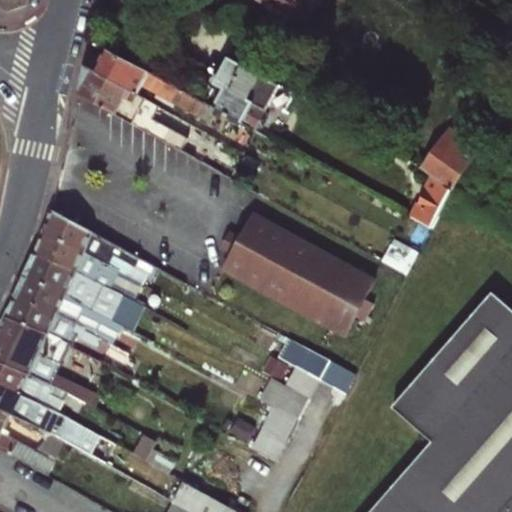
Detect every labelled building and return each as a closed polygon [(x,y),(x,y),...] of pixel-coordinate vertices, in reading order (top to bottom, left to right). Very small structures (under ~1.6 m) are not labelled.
[(22,1),(22,0),(0,0),(0,3),(6,8),(22,1)] [(126,0),(154,20),(168,0),(126,0)] [(264,0),(287,16),(299,0),(304,0),(307,2),(308,0),(264,0)] [(119,12),(99,7),(96,22),(115,26),(119,12)] [(204,103),(108,50),(106,53),(101,50),(95,61),(101,64),(96,72),(137,94),(142,85),(206,121),(213,108),(204,103)] [(213,108),(254,131),(265,130),(270,120),(266,109),(280,82),(227,58),(214,84),(224,89),(213,108)] [(85,66),(78,93),(193,157),(199,147),(157,124),(150,120),(158,106),(137,94),(96,72),(85,66)] [(224,89),(214,84),(204,103),(213,108),(224,89)] [(157,124),(165,110),(158,106),(150,120),(157,124)] [(453,194),(476,159),(457,146),(445,137),(421,170),(432,179),(453,194)] [(433,231),(453,194),(432,179),(411,219),(433,231)] [(51,211),(42,235),(115,271),(125,251),(51,211)] [(258,216),(244,241),(236,256),(227,272),(347,338),(358,319),(366,324),(376,306),(367,301),(378,283),(258,216)] [(115,271),(42,235),(35,255),(115,297),(116,297),(126,277),(115,271)] [(236,256),(244,241),(234,235),(226,250),(236,256)] [(409,272),(422,252),(399,238),(386,258),(409,272)] [(103,321),(115,297),(35,255),(24,277),(103,321)] [(103,321),(24,277),(15,297),(85,331),(83,334),(106,346),(116,328),(103,321)] [(511,511),(511,309),(495,295),(394,410),(436,446),(377,511),(511,511)] [(15,297),(5,316),(71,348),(70,351),(74,353),(83,334),(85,331),(15,297)] [(129,335),(142,310),(116,297),(115,297),(103,321),(116,328),(129,335)] [(71,348),(5,316),(0,327),(0,362),(67,394),(69,395),(85,404),(94,386),(64,371),(74,353),(70,351),(71,348)] [(0,386),(58,414),(69,395),(67,394),(0,362),(0,386)] [(319,381),(296,369),(287,387),(310,399),(319,381)] [(58,414),(0,386),(0,409),(58,438),(68,420),(58,414)] [(58,438),(0,409),(0,451),(46,477),(65,441),(58,438)] [(297,423),(272,410),(262,430),(287,443),(297,423)] [(287,443),(262,430),(251,450),(276,463),(287,443)] [(86,449),(108,457),(114,441),(92,433),(86,449)] [(152,442),(137,434),(127,453),(141,461),(147,449),(152,442)] [(171,462),(147,449),(141,461),(164,474),(171,462)] [(193,511),(233,511),(179,482),(170,499),(193,511)] [(193,511),(170,499),(163,511),(193,511)]
